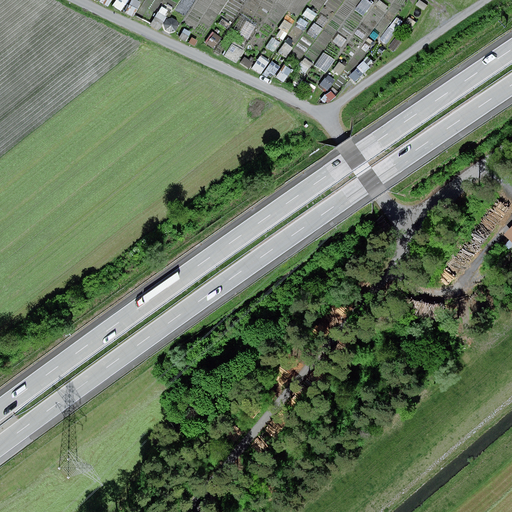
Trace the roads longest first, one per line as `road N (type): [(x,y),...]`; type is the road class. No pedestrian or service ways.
road 1 (track): [(486,0),(322,115),(396,221),(404,238),(399,260),(190,511)]
road 2 (motorway): [(511,51),(0,408)]
road 3 (motorway): [(0,442),(511,85)]
road 4 (unclassified): [(77,0),(322,115)]
road 5 (track): [(511,145),(432,205),(404,238)]
